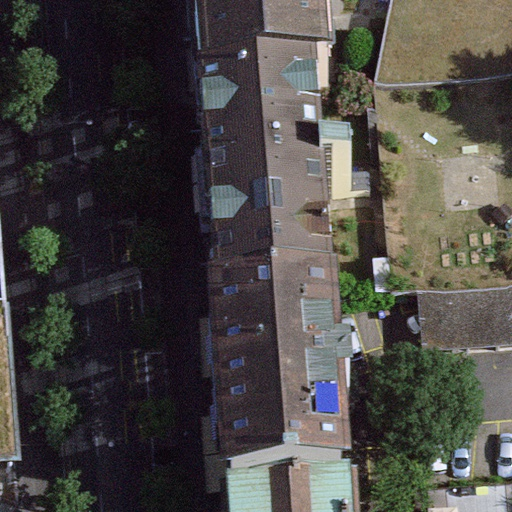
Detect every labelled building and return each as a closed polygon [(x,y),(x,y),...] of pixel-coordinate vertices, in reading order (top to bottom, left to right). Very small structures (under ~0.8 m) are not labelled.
[(195,0),(203,120),(328,112),(341,112),(334,0),(195,0)] [(217,325),(344,320),(328,112),(203,120),(217,325)] [(0,321),(12,321),(0,154),(0,321)] [(511,292),(424,301),(431,363),(511,356),(511,292)] [(217,325),(229,511),(359,511),(344,320),(217,325)] [(0,445),(21,444),(12,321),(0,321),(0,445)]
